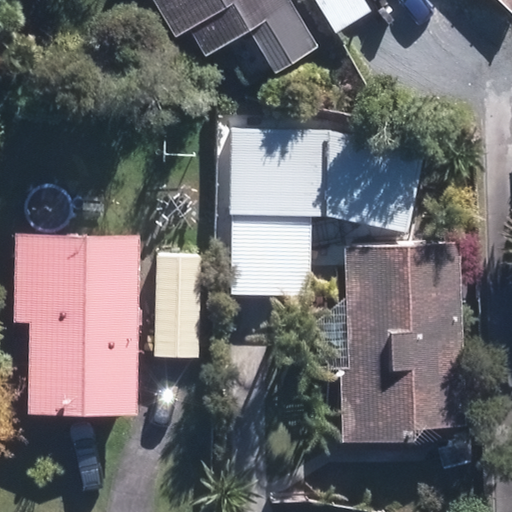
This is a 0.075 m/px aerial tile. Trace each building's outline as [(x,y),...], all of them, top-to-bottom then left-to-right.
[(269,68),(311,41),(285,0),(147,0),(166,30),(180,21),(199,50),(241,23),(269,68)] [(369,8),(363,0),(310,0),(331,32),(369,8)] [(240,150),(236,214),(314,218),(318,154),(240,150)] [(14,223),(11,317),(25,317),(22,407),(128,410),(134,227),(14,223)] [(466,373),(454,372),(459,239),(343,235),(336,435),(412,437),(413,420),(452,422),(464,422),(466,373)] [(198,253),(155,251),(152,350),(195,352),(198,253)]
